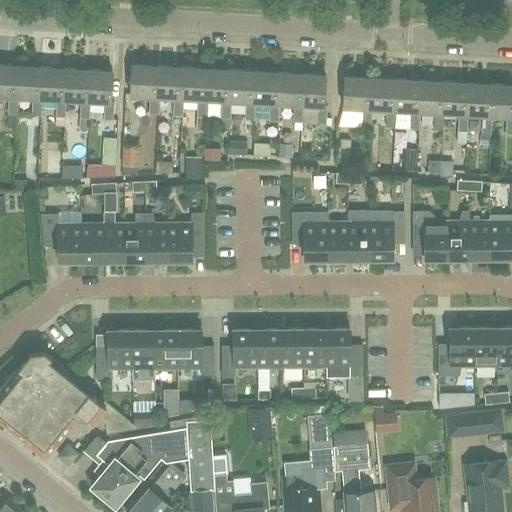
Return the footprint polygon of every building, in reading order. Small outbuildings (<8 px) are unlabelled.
[(13,98),(15,67),(0,65),(0,96),(9,97),(8,115),(6,127),(16,128),(17,115),(18,98),(13,98)] [(154,98),(156,66),(131,65),(130,97),(149,98),(148,115),(158,115),(159,98),(154,98)] [(159,98),(173,99),(172,115),(182,116),(183,100),(178,99),(180,67),(156,66),(154,98),(159,98)] [(37,99),(39,68),(15,67),(13,98),(18,98),(32,99),(31,116),(42,117),(43,99),(37,99)] [(183,100),(197,100),(197,117),(206,117),(207,101),(202,100),(204,69),(180,67),(178,99),(183,100)] [(63,69),(39,68),(37,99),(43,99),(57,100),(56,118),(65,118),(66,100),(61,100),(63,69)] [(86,101),(87,70),(63,69),(61,100),(66,100),(81,101),(80,119),(79,130),(88,131),(89,119),(90,101),(86,101)] [(207,101),(221,101),(220,118),(230,118),(230,102),(226,101),(228,70),(204,69),(202,100),(207,101)] [(86,101),(90,101),(105,102),(104,120),(113,121),(114,103),(110,102),(112,71),(87,70),(86,101)] [(230,102),(245,102),(245,119),(254,120),(255,103),(250,102),(252,71),(228,70),(226,101),(230,102)] [(255,103),(269,103),(269,120),(278,121),(279,104),(275,104),(276,72),(252,71),(250,102),(255,103)] [(301,128),(302,122),(302,105),(299,105),(300,74),(276,72),(275,104),(279,104),(294,105),(293,122),(294,122),(294,128),(301,128)] [(299,105),(302,105),(317,106),(317,123),(326,123),(326,106),(323,106),(324,75),(300,74),(299,105)] [(343,108),(362,109),(361,125),(371,125),(372,109),(367,109),(368,78),(344,76),(343,108)] [(372,109),(386,110),(385,126),(395,126),(395,110),(391,110),(393,79),(368,78),(367,109),(372,109)] [(395,110),(410,111),(409,128),(419,129),(419,127),(419,112),(415,112),(417,80),(393,79),(391,110),(395,110)] [(439,113),(441,82),(417,80),(415,112),(419,112),(434,113),(433,128),(443,128),(443,114),(439,113)] [(463,115),(465,83),(441,82),(439,113),(443,114),(458,114),(457,129),(456,143),(466,143),(467,115),(463,115)] [(487,116),(489,84),(465,83),(463,115),(467,115),(482,116),(481,130),(490,130),(491,116),(487,116)] [(491,116),(506,117),(505,134),(511,134),(511,85),(489,84),(487,116),(491,116)] [(115,166),(117,138),(103,137),(102,165),(101,174),(113,175),(113,166),(115,166)] [(349,164),(351,140),(340,139),(339,163),(349,164)] [(122,175),(138,174),(139,146),(123,145),(122,175)] [(452,177),(453,161),(441,161),(440,176),(452,177)] [(337,173),(336,184),(348,184),(348,174),(337,173)] [(348,184),(360,185),(360,174),(348,174),(348,184)] [(458,180),(457,190),(469,191),(470,180),(458,180)] [(470,180),(469,191),(481,192),(482,181),(470,180)] [(132,182),(133,192),(145,192),(144,181),(132,182)] [(145,192),(157,191),(156,181),(144,181),(145,192)] [(104,194),(104,183),(92,184),(92,194),(104,194)] [(115,183),(104,183),(104,194),(116,193),(115,183)] [(191,199),(204,199),(204,195),(204,185),(190,186),(191,199)] [(448,222),(448,259),(470,258),(471,222),(469,222),(469,210),(462,210),(459,222),(448,222)] [(125,223),(115,223),(115,211),(104,212),(104,223),(103,223),(103,260),(125,260),(125,251),(125,223)] [(305,259),(326,259),(326,221),(313,221),(313,211),(292,212),(293,244),(305,243),(305,259)] [(370,211),(349,211),(349,221),(348,221),(348,259),(371,259),(371,221),(370,221),(370,211)] [(371,221),(371,259),(393,259),(393,243),(405,243),(405,211),(393,211),(393,221),(371,221)] [(448,259),(448,222),(426,222),(426,211),(413,211),(413,243),(426,243),(426,259),(448,259)] [(204,244),(204,212),(192,212),(192,222),(168,222),(168,224),(168,260),(192,260),(192,244),(204,244)] [(58,261),(82,261),(82,223),(58,223),(57,213),(44,213),(44,245),(58,245),(58,261)] [(125,251),(125,260),(146,260),(146,257),(146,255),(146,250),(146,244),(145,213),(135,213),(136,223),(125,223),(125,251)] [(146,244),(146,250),(146,255),(146,257),(146,260),(168,260),(168,224),(168,222),(155,222),(153,213),(145,213),(146,244)] [(326,259),(348,259),(348,221),(326,221),(326,259)] [(511,221),(493,222),(493,258),(511,258),(511,221)] [(493,222),(471,222),(470,258),(493,258),(493,222)] [(103,223),(82,223),(82,261),(103,260),(103,223)] [(475,365),(475,327),(451,327),(451,343),(438,343),(438,375),(459,375),(462,365),(475,365)] [(497,327),(475,327),(475,365),(497,365),(497,327)] [(497,365),(511,365),(511,327),(497,327),(497,365)] [(281,329),(281,367),(304,366),(304,328),(281,329)] [(304,328),(304,366),(328,366),(328,328),(304,328)] [(328,328),(328,366),(350,366),(350,376),(363,376),(362,344),(350,344),(350,328),(328,328)] [(96,345),(96,377),(109,377),(109,367),(133,367),(133,329),(108,329),(109,345),(96,345)] [(156,379),(156,367),(157,367),(156,329),(133,329),(133,367),(133,379),(156,379)] [(157,367),(180,367),(180,329),(156,329),(157,367)] [(180,329),(180,367),(201,367),(201,377),(214,377),(214,345),(202,345),(201,329),(180,329)] [(222,345),(222,377),(231,377),(231,367),(258,367),(257,329),(234,329),(234,345),(222,345)] [(258,367),(281,367),(281,329),(257,329),(258,367)] [(62,435),(80,414),(92,423),(96,418),(110,428),(108,431),(111,434),(139,428),(108,403),(44,352),(31,353),(0,391),(0,418),(45,455),(62,435)] [(291,398),(304,398),(303,387),(291,388),(291,398)] [(303,387),(304,398),(316,398),(316,387),(303,387)] [(258,389),(258,399),(270,399),(270,388),(258,389)] [(496,393),(497,404),(509,403),(508,391),(496,393)] [(439,408),(455,407),(454,393),(439,394),(439,408)] [(484,394),(485,405),(497,404),(496,393),(484,394)] [(164,416),(178,414),(178,403),(164,403),(164,416)] [(251,438),(273,436),(270,408),(249,410),(251,438)] [(448,438),(505,432),(502,408),(445,415),(448,438)] [(397,431),(396,413),(384,414),(383,410),(374,410),(376,433),(397,431)] [(145,413),(132,413),(132,423),(134,423),(145,423),(155,423),(155,413),(145,413)] [(314,415),(308,415),(310,449),(332,447),(329,414),(314,415)] [(102,476),(94,487),(104,495),(102,498),(110,504),(113,503),(116,505),(138,479),(137,478),(139,475),(145,480),(161,459),(166,463),(187,459),(190,459),(192,492),(216,490),(215,475),(213,476),(213,475),(208,422),(187,424),(187,428),(109,441),(97,455),(104,461),(95,471),(102,476)] [(334,447),(334,471),(342,471),(345,499),(335,500),(336,511),(376,511),(374,490),(360,491),(358,470),(370,468),(368,444),(367,444),(366,443),(334,445),(334,447)] [(69,465),(78,455),(68,447),(59,457),(69,465)] [(335,491),(334,471),(334,447),(332,447),(310,449),(309,449),(311,473),(281,476),(282,490),(284,490),(285,511),(321,511),(319,487),(315,487),(315,483),(321,483),(322,492),(335,491)] [(497,463),(496,460),(466,463),(471,511),(502,511),(499,486),(508,485),(506,462),(497,463)] [(416,480),(414,462),(386,465),(391,509),(403,507),(403,511),(437,511),(434,478),(416,480)] [(163,500),(183,476),(171,466),(151,491),(149,490),(131,511),(168,511),(172,508),(163,500)] [(264,511),(264,508),(269,507),(267,484),(251,485),(251,493),(234,494),(236,510),(235,510),(235,511),(264,511)] [(216,490),(192,492),(193,511),(213,511),(214,511),(217,511),(216,490)] [(0,511),(23,511),(9,500),(0,510),(0,511)]
